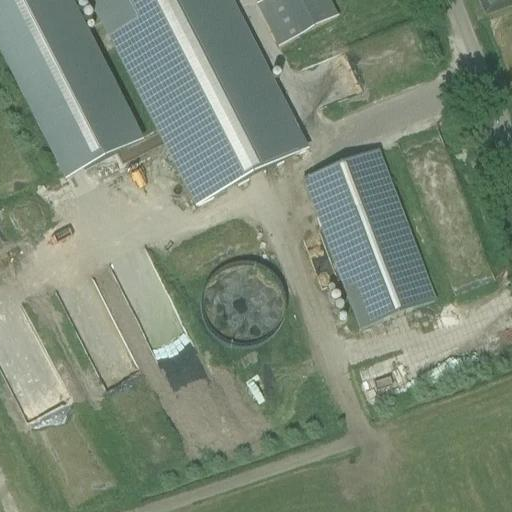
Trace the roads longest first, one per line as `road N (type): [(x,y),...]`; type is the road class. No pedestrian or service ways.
road 1 (track): [(160,511),(365,438),(295,253)]
road 2 (unclassified): [(511,157),(451,0)]
